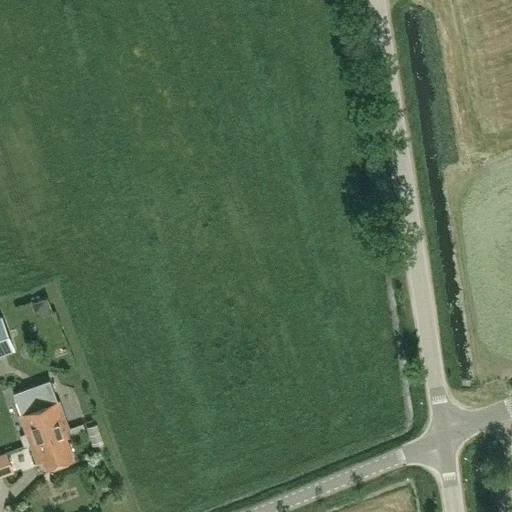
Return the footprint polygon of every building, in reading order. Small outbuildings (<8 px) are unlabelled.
[(28,304),(32,319),(50,313),(45,299),(28,304)] [(0,353),(14,349),(1,315),(0,315),(0,353)] [(69,430),(58,401),(57,402),(49,380),(14,393),(21,414),(20,415),(30,445),(36,443),(45,468),(73,458),(64,432),(69,430)] [(90,449),(101,446),(96,427),(85,429),(90,449)] [(6,451),(0,453),(0,476),(13,472),(6,451)]
